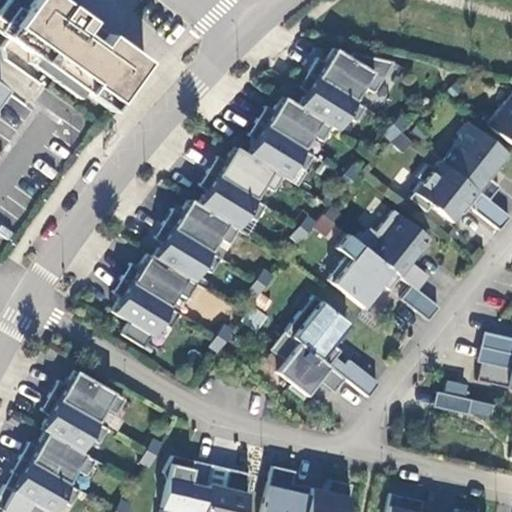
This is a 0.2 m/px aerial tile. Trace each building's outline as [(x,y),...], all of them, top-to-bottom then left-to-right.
[(3,35),(32,56),(79,90),(83,93),(89,84),(113,101),(143,60),(59,0),(5,0),(0,8),(0,20),(9,27),(3,35)] [(360,86),(371,92),(390,61),(350,52),(347,58),(331,48),(323,62),(315,57),(306,72),(351,100),(360,86)] [(74,97),(79,90),(32,56),(27,63),(74,97)] [(295,106),(329,126),(334,129),(342,115),(353,121),(362,107),(351,100),(306,72),(297,87),(304,91),(295,106)] [(107,110),(113,101),(89,84),(83,93),(107,110)] [(511,89),(484,125),(511,147),(511,89)] [(254,120),(300,148),(309,134),(320,141),(329,126),(295,106),(280,96),(271,111),(263,106),(254,120)] [(310,155),(300,148),(254,120),(245,135),(253,140),(244,154),(280,176),(282,177),(291,164),(301,170),(310,155)] [(504,153),(465,122),(457,133),(457,140),(439,163),(487,200),(497,186),(485,177),(504,153)] [(389,126),(382,139),(405,151),(412,138),(389,126)] [(215,156),(206,171),(251,199),(260,185),(271,191),(280,176),(244,154),(231,146),(223,160),(215,156)] [(464,204),(497,230),(507,217),(487,200),(439,163),(437,160),(430,168),(425,163),(414,177),(420,182),(407,198),(424,211),(427,207),(430,207),(449,222),(464,204)] [(234,228),(242,214),(253,220),(262,205),(251,199),(206,171),(197,185),(204,190),(196,204),(234,228)] [(226,244),(235,229),(234,228),(196,204),(187,199),(178,213),(170,208),(161,223),(207,251),(215,237),(226,244)] [(426,238),(390,209),(372,232),(366,228),(355,242),(396,275),(409,285),(414,289),(425,275),(408,261),(426,238)] [(302,244),(309,230),(328,238),(334,224),(304,211),(291,239),(302,244)] [(217,258),(207,251),(161,223),(152,238),(159,242),(151,257),(189,280),(198,266),(208,272),(217,258)] [(396,275),(355,242),(343,233),(332,247),(343,256),(324,279),(362,309),(377,290),(373,287),(377,282),(386,289),(396,275)] [(194,283),(189,280),(151,257),(145,253),(136,267),(129,263),(119,277),(166,306),(175,292),(184,298),(194,283)] [(177,313),(166,306),(119,277),(110,292),(118,297),(109,311),(126,322),(119,334),(140,347),(157,321),(167,328),(177,313)] [(185,305),(214,324),(227,303),(198,285),(185,305)] [(425,320),(436,307),(414,289),(409,285),(398,299),(425,320)] [(329,344),(346,323),(311,295),(282,331),(342,378),(364,396),(375,383),(346,360),(342,365),(332,357),(337,350),(329,344)] [(224,325),(208,346),(218,353),(234,332),(224,325)] [(282,331),(281,330),(266,349),(281,361),(272,371),(287,383),(284,387),(299,399),(315,380),(331,392),(342,378),(282,331)] [(477,346),(502,351),(505,337),(481,331),(477,346)] [(511,354),(511,351),(511,338),(505,337),(502,351),(511,354)] [(474,360),(498,366),(502,351),(477,346),(474,360)] [(511,354),(502,351),(498,366),(508,369),(504,386),(511,387),(511,354)] [(122,399),(73,370),(65,385),(57,380),(48,396),(94,422),(103,408),(114,414),(122,399)] [(433,391),(430,406),(454,411),(458,397),(433,391)] [(94,422),(48,396),(39,410),(47,415),(39,430),(43,432),(77,452),(86,437),(97,443),(105,428),(94,422)] [(454,411),(464,413),(467,399),(458,397),(454,411)] [(77,452),(43,432),(35,447),(27,442),(19,457),(65,484),(73,469),(84,476),(93,461),(77,452)] [(197,511),(204,484),(209,464),(170,455),(161,472),(163,478),(157,506),(173,510),(173,511),(197,511)] [(65,484),(19,457),(10,472),(18,476),(10,491),(27,501),(20,511),(49,511),(57,499),(68,505),(77,491),(65,484)] [(292,471),(269,466),(258,511),(299,511),(306,487),(289,483),(292,471)] [(221,488),(204,484),(197,511),(239,511),(248,473),(226,468),(221,488)] [(323,491),(306,487),(299,511),(341,511),(348,483),(326,478),(323,491)] [(416,511),(419,500),(387,493),(382,511),(416,511)]
